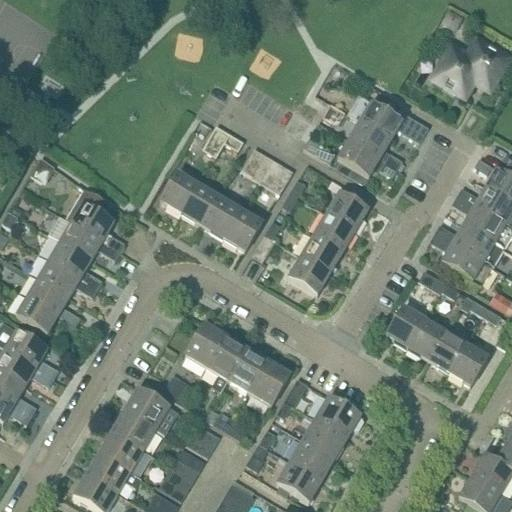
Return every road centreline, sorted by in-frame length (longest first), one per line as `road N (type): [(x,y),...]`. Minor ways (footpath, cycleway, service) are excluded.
road 1 (residential): [(35,476),(149,295),(184,280)]
road 2 (residential): [(412,225),(205,106)]
road 3 (residential): [(328,357),(204,282),(184,280)]
road 4 (residential): [(328,357),(412,225)]
road 5 (residential): [(426,429),(397,398),(328,357)]
